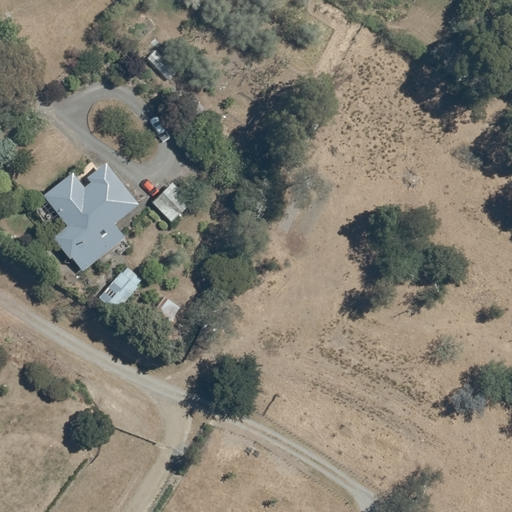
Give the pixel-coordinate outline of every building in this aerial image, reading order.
[(154,44),(141,57),(166,81),(179,68),(154,44)] [(140,202),(106,160),(83,179),(75,169),(45,194),(69,224),(55,235),(83,270),(125,236),(114,223),(140,202)] [(191,201),(172,181),(151,201),(170,221),(191,201)] [(295,211),(280,204),(265,238),(279,245),(295,211)] [(142,278),(126,265),(101,295),(117,309),(142,278)] [(180,306),(163,295),(154,309),(171,320),(180,306)]
